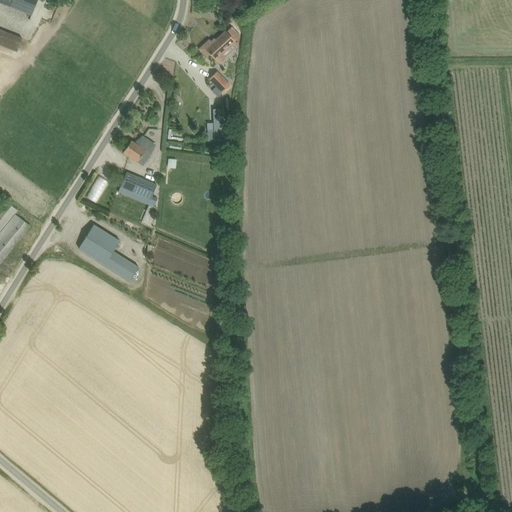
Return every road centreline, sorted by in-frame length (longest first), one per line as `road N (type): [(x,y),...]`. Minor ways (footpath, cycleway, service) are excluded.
road 1 (track): [(429,0),(488,511)]
road 2 (unclassified): [(0,310),(174,31),(182,0)]
